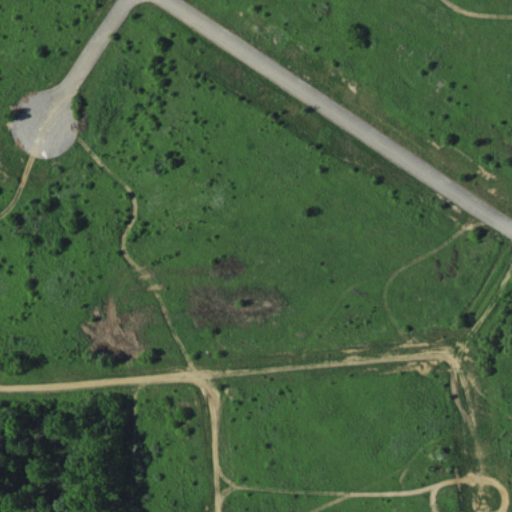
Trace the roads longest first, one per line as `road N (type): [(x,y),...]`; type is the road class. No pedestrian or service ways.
road 1 (residential): [(179,0),(511,221)]
road 2 (residential): [(118,0),(40,122)]
